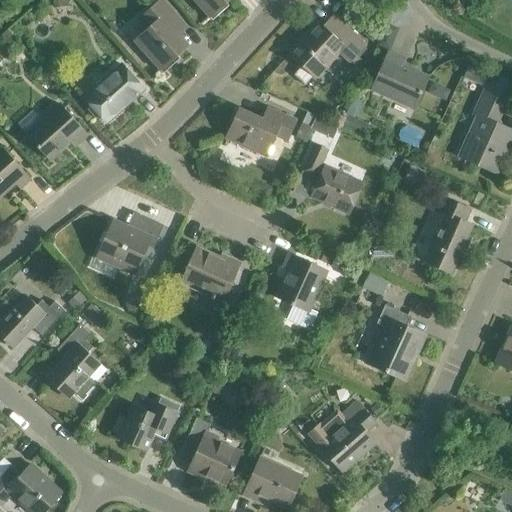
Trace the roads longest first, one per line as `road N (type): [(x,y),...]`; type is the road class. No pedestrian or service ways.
road 1 (residential): [(365,511),(417,442),(511,227)]
road 2 (residential): [(153,139),(0,254)]
road 3 (residential): [(282,0),(153,139)]
road 4 (residential): [(260,229),(194,189),(153,139)]
road 5 (residential): [(0,394),(102,475)]
